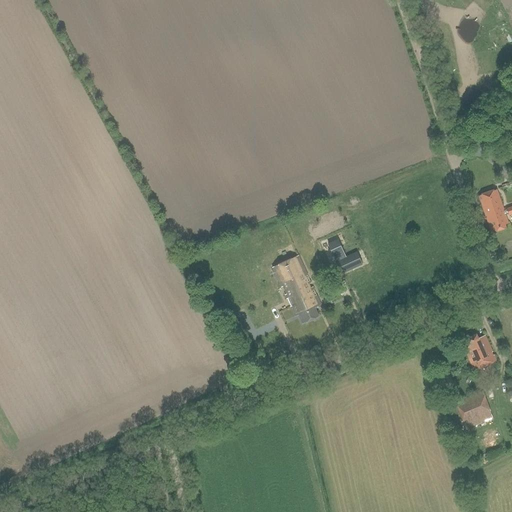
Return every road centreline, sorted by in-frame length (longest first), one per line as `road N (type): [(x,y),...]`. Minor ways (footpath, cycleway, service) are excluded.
road 1 (unclassified): [(8,511),(511,282)]
road 2 (track): [(462,190),(402,0)]
